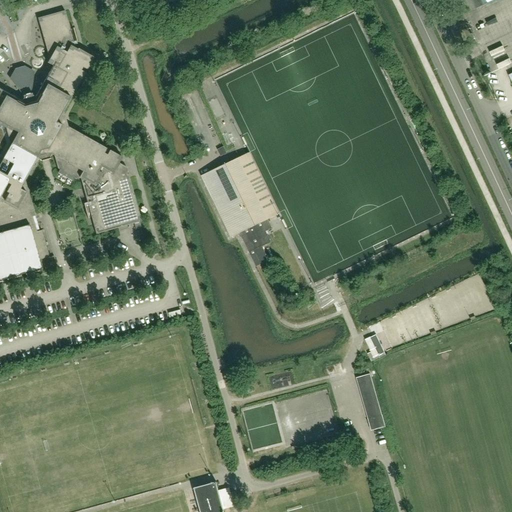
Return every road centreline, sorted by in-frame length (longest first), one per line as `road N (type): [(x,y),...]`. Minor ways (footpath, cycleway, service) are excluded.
road 1 (residential): [(111,0),(245,467)]
road 2 (secondary): [(511,215),(410,0)]
road 3 (unclassified): [(430,0),(511,172)]
